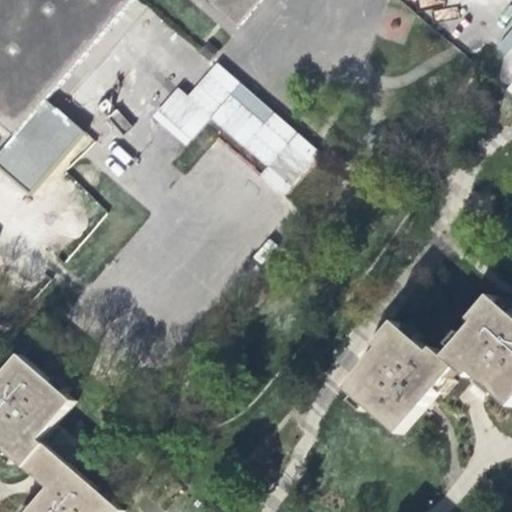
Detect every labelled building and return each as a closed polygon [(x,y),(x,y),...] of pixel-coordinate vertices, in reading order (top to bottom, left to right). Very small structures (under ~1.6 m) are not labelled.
[(203,0),(237,29),(262,0),(0,0),(0,123),(15,137),(31,118),(134,0),(203,0)] [(216,61),(187,94),(177,86),(151,116),(186,147),(205,125),(286,194),(322,153),(216,61)] [(477,321),(481,324),(469,338),(465,334),(454,346),(458,350),(451,359),(462,369),(474,379),(471,383),(479,390),(487,396),(494,389),(511,404),(511,303),(509,301),(505,305),(496,298),(477,321)] [(370,366),(351,390),(360,397),(356,402),(369,412),(372,408),(404,435),(443,391),(447,394),(458,382),(453,378),(462,369),(451,359),(450,360),(438,350),(434,354),(421,342),(425,338),(412,327),(408,332),(399,323),(379,346),(376,344),(369,352),(362,360),(370,366)] [(0,443),(7,450),(3,454),(15,465),(19,460),(29,469),(41,479),(52,489),(72,466),(51,449),(58,441),(66,432),(58,425),(77,403),(68,395),(72,390),(59,379),(55,384),(23,356),(0,383),(0,443)] [(103,494),(72,466),(52,489),(33,510),(29,507),(24,511),(124,511),(116,504),(120,500),(107,489),(103,494)]
